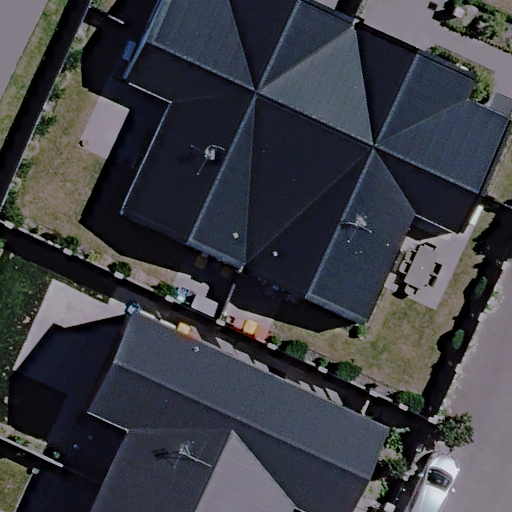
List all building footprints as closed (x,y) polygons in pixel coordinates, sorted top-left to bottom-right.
[(0,0),(0,77),(36,0),(0,0)] [(236,273),(353,23),(303,0),(168,0),(128,87),(174,108),(122,220),(236,273)] [(473,78),(353,23),(236,273),(356,329),(409,215),(452,235),(502,127),(459,107),(473,78)] [(346,511),(382,437),(125,318),(79,417),(123,437),(96,494),(134,511),(346,511)] [(134,511),(96,494),(87,511),(134,511)]
